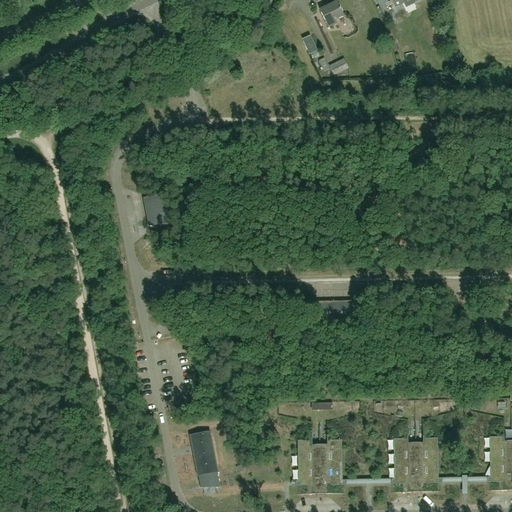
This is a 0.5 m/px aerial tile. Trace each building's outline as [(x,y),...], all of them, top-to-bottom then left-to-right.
[(320,9),(329,28),(337,24),(335,20),(342,17),(335,2),(320,9)] [(384,4),(379,7),(385,19),(390,16),(384,4)] [(319,55),(317,51),(310,36),(302,40),(309,55),(311,59),(319,55)] [(328,66),(334,76),(348,68),(343,58),(328,66)] [(144,199),(149,226),(168,222),(163,195),(144,199)] [(354,302),(313,303),(313,323),(354,322),(354,302)] [(175,332),(176,340),(187,339),(186,331),(175,332)] [(217,472),(210,432),(190,436),(198,476),(200,488),(201,488),(201,487),(219,484),(219,488),(220,488),(217,472)] [(511,441),(505,442),(505,437),(490,438),(491,478),(465,478),(465,483),(502,482),(502,491),(488,491),(488,492),(511,491),(511,441)] [(465,483),(465,478),(439,479),(438,439),(423,439),(423,443),(409,444),(409,439),(394,439),(394,479),(369,480),(369,485),(405,484),(406,492),(392,493),(442,492),(428,492),(428,484),(465,483)] [(354,485),(369,485),(369,480),(343,480),(342,440),(327,440),(327,445),(313,445),(313,441),(297,441),(298,481),(295,481),(295,482),(298,481),(298,486),(295,486),(309,486),(309,494),(296,494),(296,495),(346,494),(346,493),(332,493),(332,485),(354,485)]
